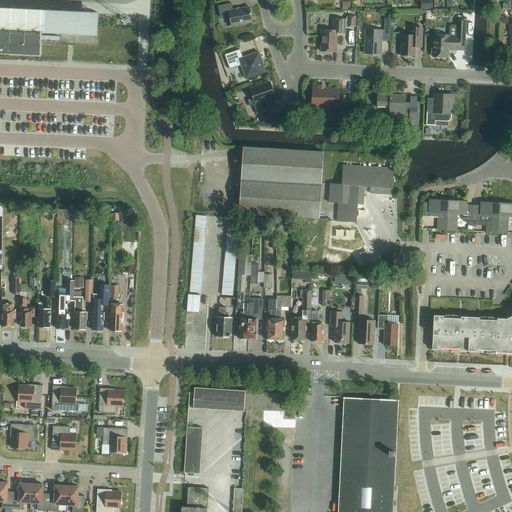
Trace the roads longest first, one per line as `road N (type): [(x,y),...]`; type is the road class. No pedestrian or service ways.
road 1 (residential): [(511,382),(153,364)]
road 2 (residential): [(511,77),(299,68),(298,0)]
road 3 (residential): [(153,364),(0,352)]
road 4 (residential): [(147,475),(0,463)]
